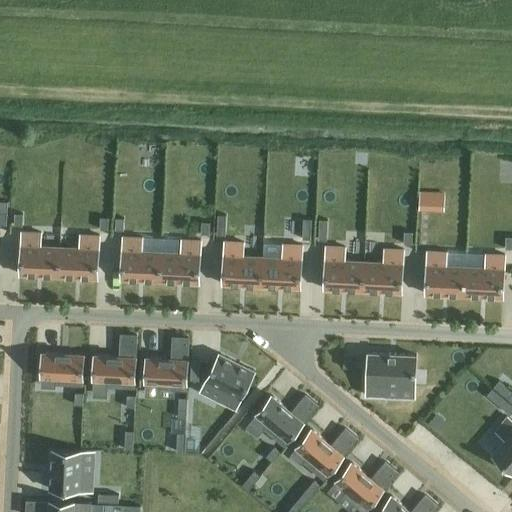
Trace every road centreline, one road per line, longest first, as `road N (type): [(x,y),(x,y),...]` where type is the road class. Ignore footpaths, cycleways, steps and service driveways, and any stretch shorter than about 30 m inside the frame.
road 1 (residential): [(511,116),(0,92)]
road 2 (residential): [(255,323),(471,511)]
road 3 (residential): [(255,323),(511,335)]
road 4 (residential): [(17,312),(255,323)]
road 5 (residential): [(11,511),(17,312)]
